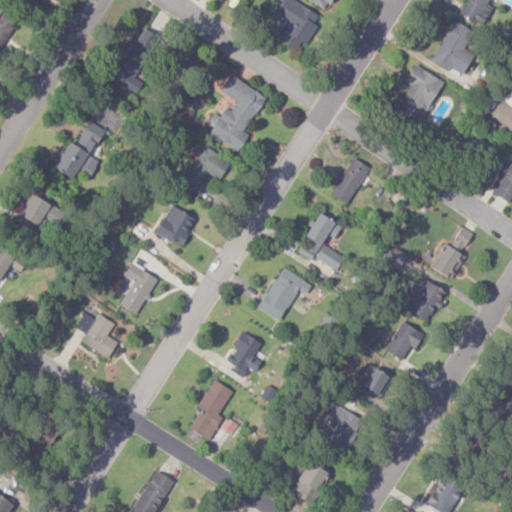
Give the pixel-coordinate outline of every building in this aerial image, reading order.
[(321,16),(294,0),(282,0),(274,15),(288,23),(278,39),(295,50),(300,41),(304,43),(321,16)] [(311,0),(324,8),(328,0),(311,0)] [(464,0),(458,13),(480,26),(491,6),(487,4),(488,0),(464,0)] [(0,45),(16,18),(0,8),(0,45)] [(429,60),(448,71),(451,67),(462,73),(473,53),(462,47),(472,30),(453,19),(429,60)] [(135,93),(142,82),(133,76),(156,36),(143,28),(133,44),(129,41),(108,77),(135,93)] [(442,81),(413,64),(404,80),(407,83),(390,113),(415,127),(442,81)] [(208,133),(238,150),(247,134),(243,132),(264,95),(228,75),(218,91),(235,100),(229,110),(223,107),(216,120),(215,120),(208,133)] [(196,156),(178,184),(193,194),(206,172),(217,180),(229,162),(196,140),(189,150),(196,156)] [(368,166),(350,157),(329,194),(346,204),(368,166)] [(511,157),(490,192),(508,203),(511,196),(511,157)] [(14,223),(34,231),(47,202),(27,193),(14,223)] [(154,232),(181,246),(195,218),(168,204),(154,232)] [(340,225),(317,212),(302,239),(303,239),(295,252),(310,260),(325,234),(333,238),(340,225)] [(449,245),(459,252),(472,233),(461,226),(449,245)] [(430,268),(452,278),(463,253),(440,243),(430,268)] [(335,269),(342,254),(320,244),(313,258),(335,269)] [(383,261),(398,269),(406,255),(392,247),(383,261)] [(0,281),(9,262),(19,267),(23,259),(0,248),(0,281)] [(134,314),(156,278),(130,262),(122,275),(132,281),(118,304),(134,314)] [(297,290),(304,294),(310,284),(281,267),(257,308),(278,321),(297,290)] [(446,289),(417,277),(403,308),(427,320),(434,304),(438,306),(446,289)] [(113,323),(97,313),(93,318),(83,312),(74,327),(84,334),(79,341),(106,358),(116,342),(105,335),(113,323)] [(401,360),(407,346),(414,349),(421,332),(398,321),(384,352),(401,360)] [(226,361),(232,364),(229,371),(241,377),(260,342),(240,331),(232,346),(233,347),(226,361)] [(385,374),(369,366),(357,390),(373,398),(385,374)] [(188,428),(207,440),(221,417),(216,414),(230,390),(212,379),(196,406),(199,409),(188,428)] [(504,421),(511,413),(511,392),(509,390),(491,409),(504,421)] [(324,442),(343,453),(362,420),(332,403),(324,417),(335,423),(324,442)] [(291,489),(311,501),(328,473),(308,461),(291,489)] [(153,511),(171,480),(152,469),(129,511),(153,511)] [(439,511),(448,511),(461,485),(440,476),(426,506),(439,511)] [(0,511),(6,511),(12,504),(0,496),(0,511)]
